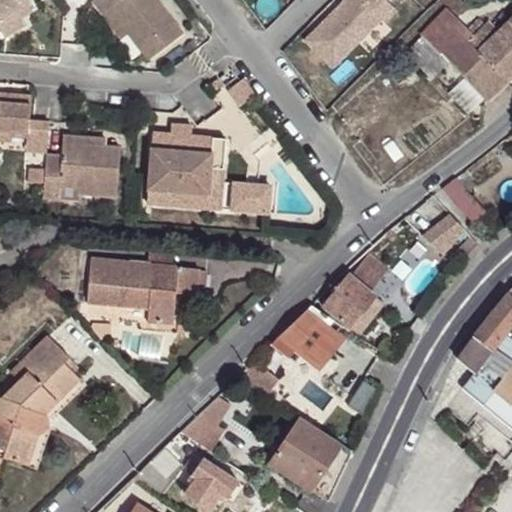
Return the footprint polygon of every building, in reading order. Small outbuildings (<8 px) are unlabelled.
[(0,0),(0,26),(19,15),(33,7),(28,0),(0,0)] [(93,0),(92,1),(102,15),(109,10),(127,34),(148,61),(183,35),(156,0),(93,0)] [(344,0),(305,39),(332,66),(381,19),(384,22),(396,10),(386,0),(344,0)] [(109,10),(102,15),(120,39),(127,34),(109,10)] [(406,51),(433,78),(449,63),(466,80),(485,100),(487,102),(507,82),(478,53),(467,42),(473,36),(448,10),(422,35),(406,51)] [(19,15),(0,26),(0,31),(5,39),(26,26),(19,15)] [(478,53),(507,82),(511,77),(511,19),(498,33),(478,53)] [(473,36),(467,42),(478,53),(498,33),(487,22),(473,36)] [(242,79),(227,91),(240,107),(255,95),(242,79)] [(485,100),(466,80),(452,93),(472,113),(485,100)] [(4,94),(0,93),(0,131),(12,133),(27,134),(26,151),(47,153),(49,122),(30,121),(32,96),(14,95),(13,104),(4,103),(4,94)] [(4,94),(4,103),(13,104),(14,95),(4,94)] [(170,135),(153,133),(147,204),(208,209),(214,138),(191,137),(192,127),(171,125),(170,135)] [(0,131),(0,141),(11,142),(12,133),(0,131)] [(106,141),(63,137),(62,145),(105,148),(106,141)] [(225,140),(214,138),(208,209),(219,210),(225,140)] [(61,157),(47,156),(43,198),(59,199),(60,186),(79,188),(78,194),(80,195),(96,196),(100,196),(117,197),(120,149),(105,148),(62,145),(61,157)] [(442,190),(460,210),(472,223),(485,212),(455,179),(442,190)] [(271,187),(234,184),(231,211),(269,214),(271,187)] [(60,186),(59,199),(80,200),(80,195),(78,194),(79,188),(60,186)] [(422,238),(443,257),(464,231),(449,214),(422,238)] [(471,238),(457,253),(464,260),(478,245),(471,238)] [(135,248),(133,261),(158,264),(159,251),(135,248)] [(321,306),(349,328),(375,296),(370,293),(388,270),(369,254),(350,276),(347,274),(321,306)] [(133,261),(91,258),(87,303),(90,303),(149,309),(148,315),(147,323),(173,325),(174,304),(203,307),(206,272),(199,271),(198,269),(178,268),(178,266),(158,264),(133,261)] [(511,430),(511,297),(507,292),(473,337),(456,359),(474,374),(462,389),(465,391),(484,407),(511,430)] [(375,296),(349,328),(361,334),(385,304),(375,296)] [(90,303),(90,309),(148,315),(149,309),(90,303)] [(289,359),(296,350),(318,369),(342,339),(327,327),(332,321),(310,307),(271,345),(289,359)] [(4,399),(0,397),(0,441),(7,443),(3,458),(27,466),(37,435),(39,435),(42,433),(45,431),(46,429),(48,426),(48,424),(48,421),(47,419),(46,417),(43,415),(79,379),(64,363),(70,358),(48,337),(11,373),(20,382),(4,399)] [(240,375),(268,394),(278,379),(253,362),(240,375)] [(449,411),(468,426),(477,414),(484,407),(465,391),(449,411)] [(218,397),(200,415),(219,426),(232,405),(218,397)] [(511,440),(511,430),(484,407),(477,414),(511,442),(511,440)] [(181,432),(212,451),(225,430),(219,426),(200,415),(181,432)] [(269,464),(327,502),(351,451),(301,418),(269,464)] [(164,448),(151,461),(165,476),(178,463),(164,448)] [(191,475),(195,478),(184,496),(207,511),(210,511),(221,496),(228,500),(239,482),(203,458),(196,454),(186,468),(193,473),(191,475)] [(133,478),(139,482),(160,496),(183,467),(178,463),(165,476),(151,461),(133,478)] [(133,478),(119,492),(128,498),(136,487),(139,482),(133,478)] [(139,482),(136,487),(157,501),(160,496),(139,482)] [(119,492),(114,496),(125,502),(128,498),(119,492)] [(118,511),(125,502),(114,496),(98,511),(118,511)]
